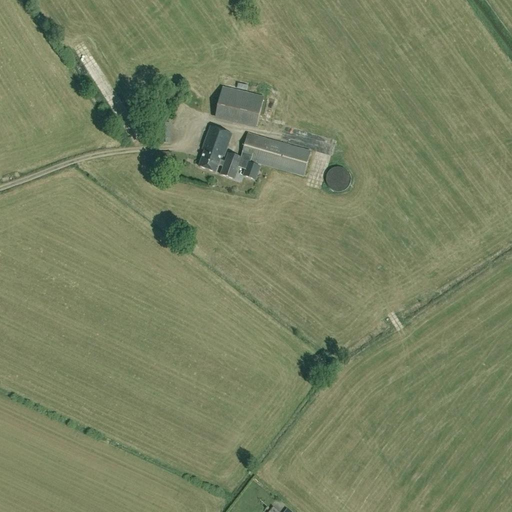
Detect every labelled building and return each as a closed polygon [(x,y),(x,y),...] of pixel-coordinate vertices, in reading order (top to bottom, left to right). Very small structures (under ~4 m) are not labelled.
[(179,96),(167,84),(144,104),(156,117),(179,96)] [(216,117),(257,127),(264,97),(223,88),(216,117)] [(170,124),(158,124),(158,143),(171,143),(170,124)] [(218,166),(220,166),(223,161),(231,135),(211,128),(203,150),(206,151),(200,168),(216,173),(218,166)] [(248,135),(242,159),(304,176),(310,152),(248,135)] [(250,164),(250,162),(242,159),(229,154),(226,162),(223,161),(220,166),(224,168),(221,175),(235,180),(239,168),(247,171),(244,177),(255,181),(260,168),(250,164)] [(330,190),(331,191),(334,192),(336,193),(338,193),(340,192),(342,192),(344,191),(346,189),(348,187),(349,185),(349,183),(350,181),(350,179),(349,177),(349,175),(347,173),(346,171),(344,170),(342,169),(340,168),(337,168),(335,168),(333,169),(331,170),(329,171),(328,173),(327,175),(326,177),(325,180),(325,182),(326,184),(327,186),(328,188),(330,190)]
